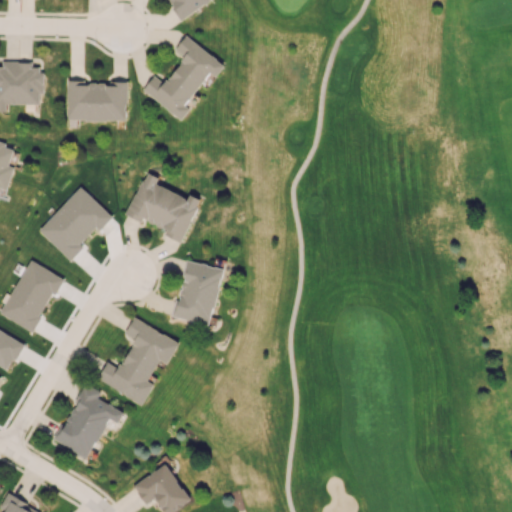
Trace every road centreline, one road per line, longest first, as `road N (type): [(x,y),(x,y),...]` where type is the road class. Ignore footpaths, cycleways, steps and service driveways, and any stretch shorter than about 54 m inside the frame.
road 1 (track): [(365,0),(336,43),(316,140),(292,189),(300,277),(289,343),(291,511)]
road 2 (residential): [(7,447),(95,300),(133,273)]
road 3 (residential): [(0,26),(126,28)]
road 4 (residential): [(106,511),(0,443)]
